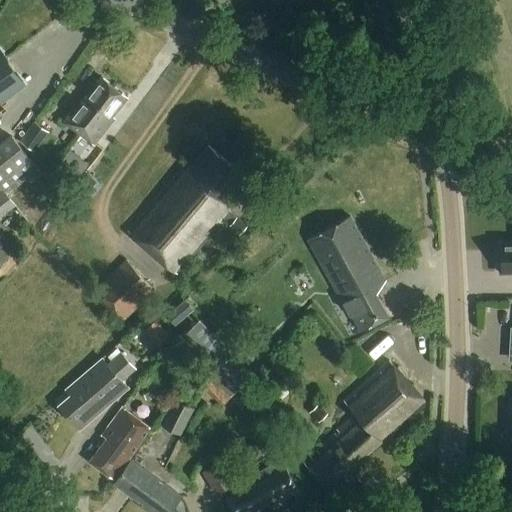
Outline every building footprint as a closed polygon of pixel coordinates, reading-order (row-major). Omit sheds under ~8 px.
[(1,53),(0,53),(0,105),(25,87),(1,53)] [(65,122),(79,133),(100,106),(99,105),(113,87),(101,78),(65,122)] [(100,106),(79,133),(93,144),(115,118),(112,116),(126,97),(113,87),(99,105),(100,106)] [(19,143),(35,154),(49,133),(33,122),(19,143)] [(0,189),(33,162),(11,136),(0,144),(0,189)] [(248,179),(209,145),(188,168),(180,171),(127,231),(177,273),(222,222),(228,227),(230,225),(240,234),(248,226),(228,209),(239,196),(236,193),(248,179)] [(80,173),(88,159),(70,149),(62,163),(80,173)] [(39,170),(33,162),(0,189),(0,220),(16,207),(7,196),(39,170)] [(70,190),(68,192),(85,205),(102,186),(85,172),(82,175),(71,188),(70,190)] [(385,281),(349,216),(307,239),(349,316),(351,315),(359,331),(388,316),(375,293),(385,281)] [(0,264),(14,246),(0,234),(0,264)] [(501,253),(501,270),(511,269),(511,238),(504,238),(504,254),(501,253)] [(155,292),(125,261),(91,294),(121,325),(155,292)] [(167,315),(175,326),(193,311),(184,301),(167,315)] [(155,320),(147,327),(162,344),(170,337),(155,320)] [(209,377),(200,386),(221,407),(252,375),(227,351),(205,373),(209,377)] [(135,370),(121,354),(108,365),(102,358),(67,388),(71,394),(59,405),(79,429),(127,388),(122,382),(135,370)] [(304,463),(327,489),(390,432),(393,435),(425,406),(425,400),(389,361),(345,401),(355,414),(335,433),(336,434),(304,463)] [(137,379),(148,388),(157,378),(147,369),(137,379)] [(253,380),(233,399),(252,417),(271,399),(253,380)] [(176,398),(185,405),(196,390),(186,383),(176,398)] [(191,409),(174,400),(161,426),(179,435),(191,409)] [(318,405),(309,414),(319,425),(328,415),(318,405)] [(150,430),(123,408),(102,435),(106,438),(90,461),(113,479),(150,430)] [(256,444),(243,450),(249,462),(262,456),(256,444)] [(169,511),(180,497),(131,461),(115,483),(142,503),(140,506),(148,511),(169,511)] [(202,473),(216,494),(234,483),(221,461),(202,473)] [(297,490),(283,462),(224,493),(234,511),(261,511),(270,508),(268,505),(297,490)]
